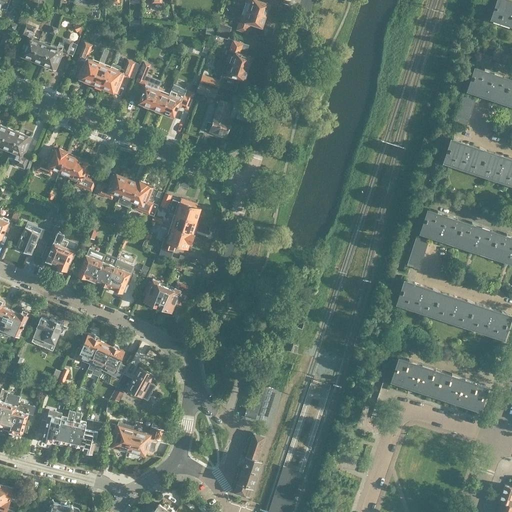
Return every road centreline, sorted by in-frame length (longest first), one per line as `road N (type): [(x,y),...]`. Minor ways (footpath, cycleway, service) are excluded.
road 1 (residential): [(245,185),(0,86)]
road 2 (residential): [(362,511),(396,405),(496,441)]
road 3 (residential): [(193,358),(0,268)]
road 4 (residential): [(245,185),(306,0)]
road 5 (residential): [(193,358),(245,185)]
road 6 (residential): [(125,497),(106,484),(0,454)]
